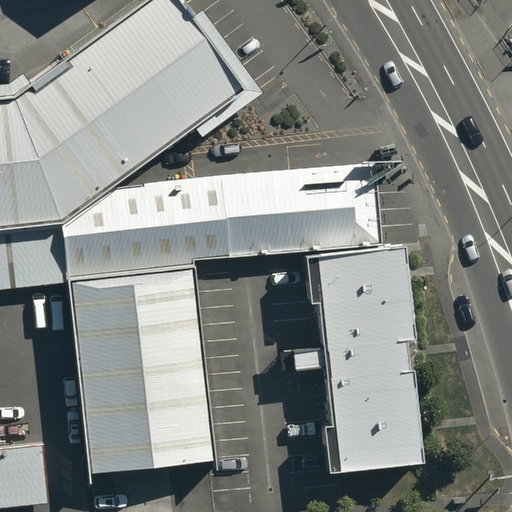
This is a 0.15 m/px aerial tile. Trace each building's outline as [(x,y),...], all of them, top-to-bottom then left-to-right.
[(180,0),(134,0),(16,96),(0,96),(0,223),(60,217),(239,84),(180,0)] [(311,250),(377,243),(369,161),(115,186),(59,224),(65,274),(311,250)] [(53,230),(0,235),(0,285),(58,281),(53,230)] [(414,449),(394,242),(377,243),(311,250),(320,339),(289,342),(291,361),(322,358),(331,457),(414,449)] [(203,452),(183,265),(65,278),(85,464),(203,452)] [(0,502),(44,498),(38,440),(0,444),(0,502)]
